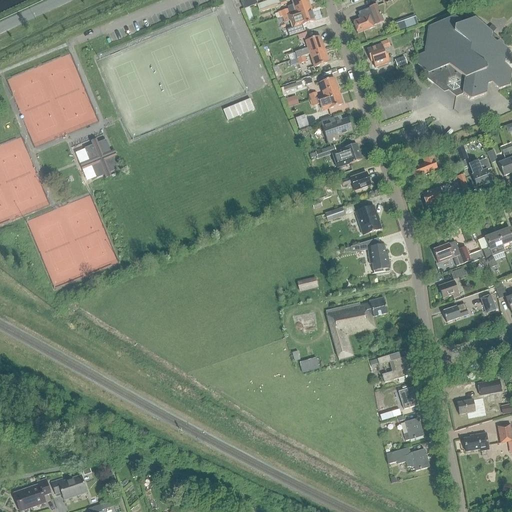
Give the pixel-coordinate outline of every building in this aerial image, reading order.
[(239,0),(243,9),(257,4),(254,0),(239,0)] [(270,0),(256,5),(259,12),(271,8),(272,9),(277,7),(274,0),(270,0)] [(290,0),(293,7),(287,9),(289,15),(295,13),(310,8),(307,0),(290,0)] [(373,25),(382,22),(376,5),(369,8),(368,9),(357,13),(360,20),(352,23),(356,34),(374,27),(373,25)] [(250,7),(244,9),(249,21),(254,19),(252,13),(250,14),(249,12),(251,11),(250,7)] [(295,13),(289,15),(291,21),(289,21),(291,28),(299,26),(300,27),(301,26),(302,26),(315,22),(310,8),(295,13)] [(287,9),(280,11),(282,17),(289,15),(287,9)] [(289,15),(282,17),(284,23),(289,21),(291,21),(289,15)] [(507,88),(511,69),(503,63),(505,47),(498,41),(498,39),(474,19),(462,24),(453,16),(428,27),(424,52),(419,54),(417,65),(427,72),(426,78),(432,83),(436,82),(455,97),(462,94),(468,102),(484,97),(485,87),(490,86),(498,91),(507,88)] [(415,18),(406,21),(409,27),(417,25),(415,18)] [(291,28),(286,30),(288,37),(303,32),(302,26),(301,26),(300,27),(299,26),(291,28)] [(309,55),(324,50),(319,37),(305,42),(309,55)] [(370,62),(372,62),(374,68),(389,63),(386,56),(384,57),(382,50),(389,47),(387,41),(379,43),(380,45),(366,50),(370,62)] [(328,63),(324,50),(309,55),(314,68),(328,63)] [(301,51),(294,53),(296,59),(303,56),(301,51)] [(303,56),(296,59),(298,65),(305,62),(303,56)] [(403,57),(394,60),(397,68),(406,64),(403,57)] [(323,97),(338,92),(333,78),(318,83),(323,97)] [(315,92),(308,95),(310,101),(317,98),(315,92)] [(323,97),(317,99),(319,104),(322,112),(342,105),(338,92),(323,97)] [(317,98),(310,101),(312,106),(319,104),(317,98)] [(249,99),(244,102),(248,113),(254,110),(249,99)] [(244,102),(238,104),(240,109),(243,115),(248,113),(244,102)] [(234,106),(228,108),(233,119),(238,117),(236,111),(234,106)] [(228,108),(223,110),(227,121),(233,119),(228,108)] [(301,128),(312,126),(310,115),(299,117),(301,128)] [(336,137),(352,132),(347,119),(335,123),(333,118),(320,123),(327,144),(337,141),(336,137)] [(96,178),(118,169),(105,139),(84,149),(96,178)] [(349,165),(361,161),(356,145),(339,151),(342,160),(347,159),(349,165)] [(314,153),(317,160),(336,153),(333,146),(314,153)] [(467,159),(462,146),(455,149),(460,162),(467,159)] [(503,177),(511,173),(511,164),(505,146),(500,148),(505,161),(498,164),(503,177)] [(486,152),(491,164),(497,162),(492,150),(486,152)] [(410,168),(414,179),(437,171),(433,160),(436,159),(434,153),(421,158),(423,163),(410,168)] [(476,187),(490,182),(486,171),(480,173),(476,163),(469,166),(473,175),(471,176),(476,187)] [(354,191),(370,186),(365,173),(350,178),(350,179),(340,182),(342,187),(351,184),(354,191)] [(440,198),(449,194),(446,186),(421,195),(426,208),(441,203),(440,198)] [(319,200),(311,203),(313,210),(321,207),(319,200)] [(362,235),(380,229),(373,206),(355,213),(362,235)] [(327,222),(344,216),(341,208),(324,214),(327,222)] [(497,233),(501,246),(511,241),(511,236),(509,228),(497,233)] [(484,238),(488,247),(482,250),(484,255),(489,269),(496,266),(492,257),(504,252),(501,246),(497,233),(484,238)] [(384,270),(389,269),(388,262),(386,262),(383,246),(380,246),(377,239),(350,248),(351,253),(367,250),(370,265),(372,265),(374,275),(384,273),(384,270)] [(457,250),(456,247),(454,242),(432,251),(437,264),(453,258),(456,266),(470,261),(465,247),(457,250)] [(462,269),(450,273),(452,280),(464,276),(462,269)] [(377,283),(376,276),(369,277),(370,285),(377,283)] [(314,277),(296,282),(299,292),(317,287),(314,277)] [(452,299),(458,297),(453,282),(438,287),(442,299),(451,296),(452,299)] [(493,286),(499,299),(506,296),(500,283),(493,286)] [(489,296),(480,299),(485,314),(495,311),(489,296)] [(373,318),(386,315),(383,299),(369,302),(369,304),(360,306),(359,304),(325,312),(338,360),(353,357),(347,337),(376,330),(373,318)] [(460,318),(467,315),(465,310),(458,313),(456,307),(442,312),(446,323),(460,318)] [(381,375),(384,383),(397,380),(411,375),(406,357),(400,359),(398,353),(369,362),(370,367),(378,364),(378,366),(388,363),(391,372),(381,375)] [(315,358),(299,363),(302,374),(319,369),(315,358)] [(498,380),(477,384),(479,397),(501,393),(498,380)] [(403,410),(418,406),(412,388),(398,393),(403,410)] [(474,409),(478,408),(477,400),(473,401),(472,400),(456,403),(459,415),(475,412),(474,409)] [(403,423),(407,434),(403,435),(405,442),(409,440),(409,441),(423,437),(418,419),(403,423)] [(511,438),(510,425),(497,427),(499,444),(511,441),(511,438)] [(479,452),(488,450),(485,434),(468,437),(469,438),(463,440),(465,453),(479,450),(479,452)] [(424,450),(409,454),(408,449),(386,455),(388,465),(396,462),(397,465),(405,462),(407,468),(409,467),(412,468),(413,468),(415,472),(429,467),(424,450)] [(64,501),(86,493),(80,476),(63,482),(62,479),(51,483),(55,494),(61,492),(64,501)] [(43,497),(50,494),(46,480),(37,483),(38,486),(16,493),(22,510),(45,502),(43,497)]
